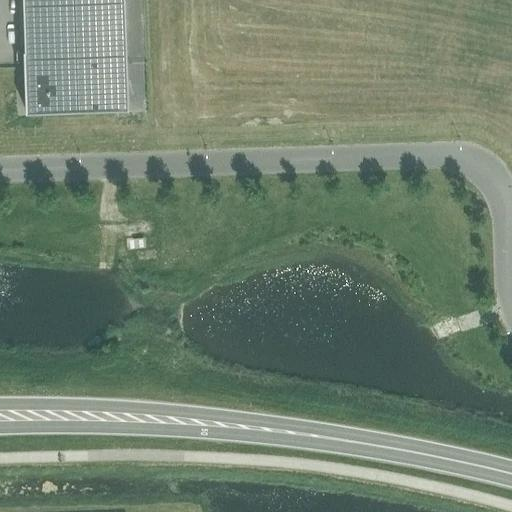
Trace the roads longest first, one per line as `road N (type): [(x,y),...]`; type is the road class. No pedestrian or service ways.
road 1 (unclassified): [(511,305),(498,190),(483,168),(456,158),(0,170)]
road 2 (secondary): [(511,476),(272,432),(0,417)]
